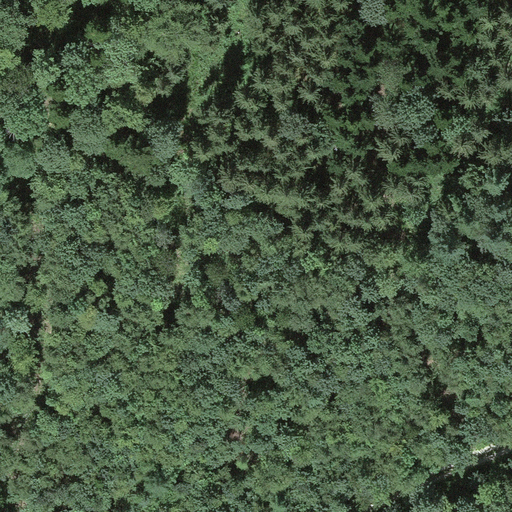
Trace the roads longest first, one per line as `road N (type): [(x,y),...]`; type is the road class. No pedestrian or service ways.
road 1 (track): [(350,511),(511,444)]
road 2 (track): [(358,402),(511,375)]
